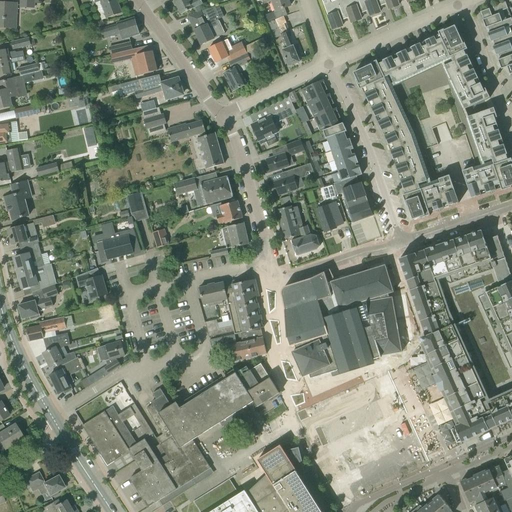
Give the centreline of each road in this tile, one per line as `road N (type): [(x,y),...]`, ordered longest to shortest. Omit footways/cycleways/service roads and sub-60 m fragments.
road 1 (residential): [(328,63),(371,154),(399,243)]
road 2 (residential): [(210,367),(185,280),(268,263)]
road 3 (unclassified): [(268,263),(221,116)]
road 4 (residential): [(328,63),(461,2)]
road 5 (unclassified): [(221,116),(136,0)]
road 6 (tertiary): [(60,435),(0,306)]
road 7 (residential): [(511,135),(461,2)]
road 8 (residential): [(273,285),(399,243)]
